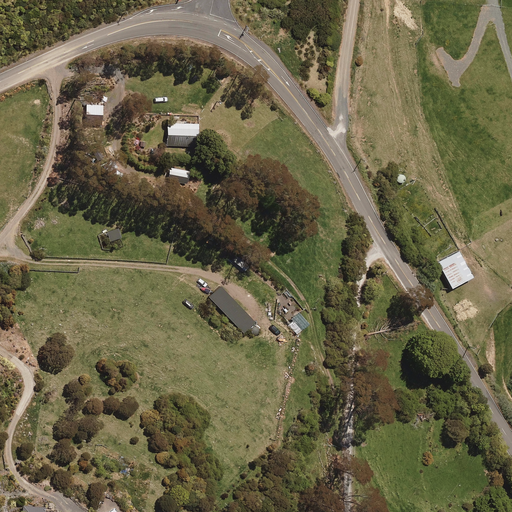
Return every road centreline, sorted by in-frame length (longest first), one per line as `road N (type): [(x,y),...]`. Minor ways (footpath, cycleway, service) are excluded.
road 1 (secondary): [(0,81),(135,25),(207,24),(260,58),(330,146)]
road 2 (secondary): [(330,146),(511,442)]
road 3 (unclassified): [(354,0),(342,122),(330,146)]
